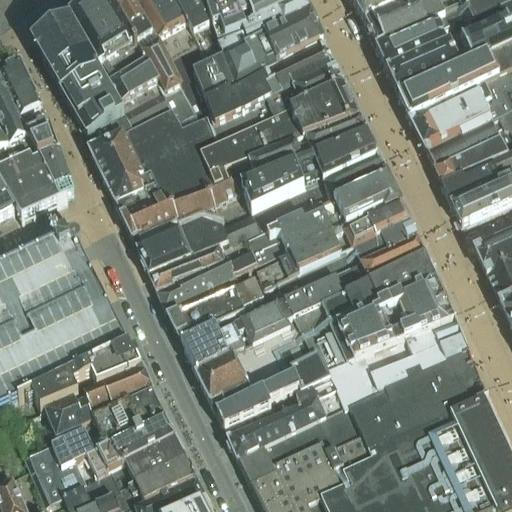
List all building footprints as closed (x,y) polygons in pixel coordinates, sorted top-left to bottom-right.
[(118,106),(155,85),(104,0),(100,0),(69,27),(69,28),(74,35),(104,92),(108,90),(118,106)] [(157,46),(128,0),(104,0),(155,85),(171,110),(182,129),(196,121),(157,46)] [(128,0),(157,46),(196,121),(207,116),(204,109),(192,80),(205,74),(168,0),(128,0)] [(220,67),(213,53),(202,29),(204,26),(201,21),(190,0),(168,0),(205,74),(220,67)] [(190,0),(201,21),(242,0),(190,0)] [(202,29),(213,53),(247,36),(238,18),(279,0),(242,0),(201,21),(204,26),(202,29)] [(247,36),(302,10),(302,9),(297,0),(279,0),(238,18),(247,36)] [(344,0),(364,34),(434,0),(344,0)] [(494,0),(434,0),(364,34),(376,59),(494,0)] [(394,79),(505,29),(511,24),(511,0),(494,0),(376,59),(387,82),(394,78),(394,79)] [(302,10),(247,36),(213,53),(220,67),(310,24),(302,10)] [(310,24),(220,67),(205,74),(192,80),(204,109),(223,100),(323,52),(310,24)] [(74,35),(69,28),(56,36),(58,39),(37,51),(37,50),(34,52),(34,53),(88,146),(128,125),(132,133),(171,110),(155,85),(118,106),(108,90),(104,92),(74,35)] [(398,106),(405,103),(511,48),(511,45),(505,29),(394,79),(387,83),(398,106)] [(511,48),(405,103),(398,107),(409,130),(416,126),(489,92),(511,80),(511,48)] [(222,151),(344,96),(324,55),(226,105),(223,100),(204,109),(207,116),(222,151)] [(0,87),(0,92),(26,143),(49,134),(20,74),(0,87)] [(441,194),(511,162),(511,80),(489,92),(495,104),(490,116),(488,117),(494,130),(502,147),(434,179),(441,194)] [(69,196),(56,202),(40,170),(26,143),(0,92),(0,193),(15,219),(21,229),(22,230),(24,229),(74,207),(69,196)] [(489,115),(490,116),(495,104),(489,92),(416,126),(417,127),(410,130),(417,145),(462,124),(463,126),(489,115)] [(360,128),(344,96),(222,151),(233,179),(360,128)] [(128,125),(88,146),(90,150),(86,152),(113,207),(121,225),(190,194),(187,187),(200,181),(182,129),(171,110),(132,133),(128,125)] [(417,145),(426,162),(494,130),(488,117),(490,116),(489,115),(463,126),(462,124),(417,145)] [(121,225),(133,249),(241,199),(240,196),(233,179),(222,151),(207,116),(196,121),(182,129),(200,181),(187,187),(190,194),(121,225)] [(360,128),(233,179),(240,196),(367,144),(360,128)] [(494,130),(426,162),(434,179),(502,147),(494,130)] [(60,163),(49,134),(26,143),(40,170),(60,163)] [(241,199),(251,221),(377,165),(367,144),(240,196),(241,199)] [(511,162),(441,194),(451,216),(454,213),(468,206),(467,205),(489,195),(490,196),(502,190),(503,191),(511,186),(511,162)] [(69,196),(71,196),(60,163),(40,170),(56,202),(69,196)] [(385,183),(377,165),(251,221),(236,227),(243,245),(259,240),(378,187),(385,183)] [(259,240),(243,245),(250,261),(256,275),(284,263),(285,264),(307,254),(308,256),(331,245),(329,242),(379,216),(383,222),(401,213),(386,184),(379,188),(378,187),(259,240)] [(511,213),(511,186),(503,191),(502,190),(490,196),(489,195),(467,205),(468,206),(454,213),(451,216),(461,237),(511,213)] [(0,193),(0,226),(15,219),(0,193)] [(286,267),(258,279),(255,280),(255,282),(263,300),(277,294),(277,295),(409,232),(401,213),(383,222),(379,216),(329,242),(331,245),(308,256),(307,254),(285,264),(286,267)] [(202,228),(137,259),(149,284),(243,245),(236,227),(220,234),(202,228)] [(277,309),(278,309),(287,313),(417,249),(409,232),(277,295),(283,306),(277,309)] [(0,418),(32,402),(129,356),(85,265),(78,251),(79,251),(80,250),(80,248),(81,247),(81,246),(81,245),(80,243),(79,242),(78,241),(77,240),(76,240),(75,240),(73,240),(72,240),(71,238),(61,243),(61,242),(0,271),(0,418)] [(511,243),(497,251),(496,250),(474,260),(487,285),(511,274),(511,243)] [(243,245),(149,284),(157,301),(250,261),(243,245)] [(417,249),(287,313),(296,332),(337,310),(417,269),(425,265),(417,249)] [(256,275),(250,261),(157,301),(165,319),(217,292),(256,275)] [(418,269),(417,269),(337,310),(349,337),(362,330),(371,323),(436,288),(426,266),(418,269)] [(511,274),(487,285),(499,310),(506,307),(511,303),(511,274)] [(253,287),(232,297),(242,321),(188,346),(188,347),(181,351),(197,382),(204,379),(291,339),(278,309),(277,309),(266,314),(253,287)] [(337,310),(296,332),(310,361),(307,373),(289,380),(292,386),(294,385),(299,397),(302,403),(302,405),(332,392),(329,387),(456,332),(436,288),(371,323),(362,330),(349,337),(337,310)] [(181,350),(188,346),(242,321),(232,297),(178,322),(169,327),(181,350)] [(510,334),(511,332),(511,303),(506,307),(507,308),(500,311),(510,334)] [(291,339),(204,379),(204,380),(197,383),(216,423),(223,439),(230,435),(270,416),(268,412),(299,397),(294,385),(292,386),(289,380),(307,373),(310,361),(296,332),(287,313),(278,309),(291,339)] [(381,400),(468,362),(456,332),(329,387),(332,392),(345,420),(345,421),(382,402),(381,400)] [(41,421),(44,419),(134,382),(142,379),(141,378),(135,364),(134,362),(132,363),(129,356),(32,402),(41,421)] [(367,466),(487,409),(468,362),(381,400),(382,402),(345,421),(360,451),(367,466)] [(145,406),(152,403),(142,379),(134,382),(44,419),(56,449),(82,437),(94,432),(95,435),(96,434),(94,430),(121,417),(145,406)] [(345,420),(332,392),(302,405),(302,403),(296,405),(298,410),(287,415),(288,419),(228,447),(238,470),(250,464),(345,420)] [(145,407),(145,406),(121,417),(94,430),(96,434),(95,435),(102,452),(91,456),(83,439),(24,465),(44,511),(47,511),(62,505),(85,493),(75,470),(164,429),(153,404),(145,407)] [(274,482),(251,495),(259,511),(511,511),(511,463),(487,409),(367,466),(360,451),(325,467),(320,455),(273,479),(274,482)] [(360,451),(345,421),(345,420),(250,464),(251,465),(239,471),(251,495),(274,482),(273,479),(320,455),(325,467),(360,451)] [(75,470),(85,493),(175,448),(164,429),(75,470)] [(175,448),(85,493),(62,505),(65,511),(95,511),(96,511),(186,468),(175,448)] [(186,468),(96,511),(145,511),(195,489),(186,468)] [(0,490),(0,511),(23,511),(12,485),(0,490)] [(200,511),(206,509),(195,489),(145,511),(96,511),(95,511),(200,511)]
